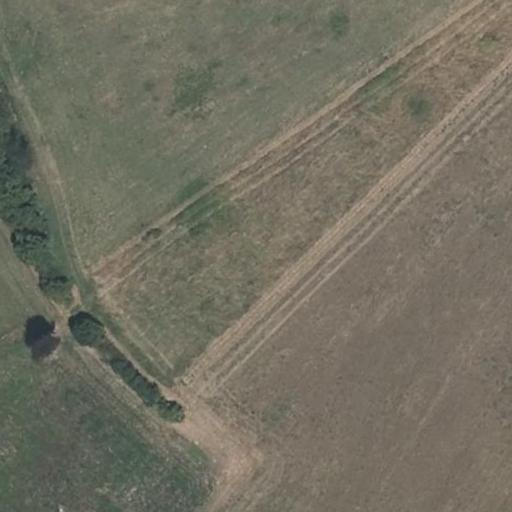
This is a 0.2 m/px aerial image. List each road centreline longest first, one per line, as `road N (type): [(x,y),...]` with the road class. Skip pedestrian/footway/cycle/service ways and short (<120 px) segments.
road 1 (track): [(0,116),(30,201),(104,307),(188,359)]
road 2 (unknown): [(153,403),(299,511)]
